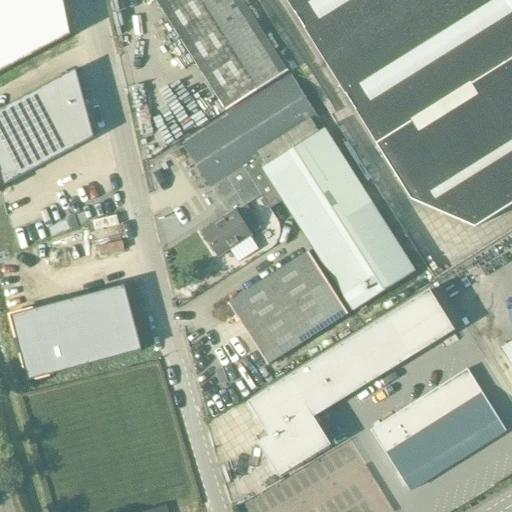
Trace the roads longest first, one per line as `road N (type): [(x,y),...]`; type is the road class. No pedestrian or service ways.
road 1 (unclassified): [(88,0),(189,422),(220,511)]
road 2 (unknown): [(267,0),(425,238),(453,250),(511,219)]
road 3 (unknown): [(401,511),(353,433),(357,416),(460,358),(511,430)]
road 4 (unknown): [(511,379),(470,312),(477,287),(511,266)]
